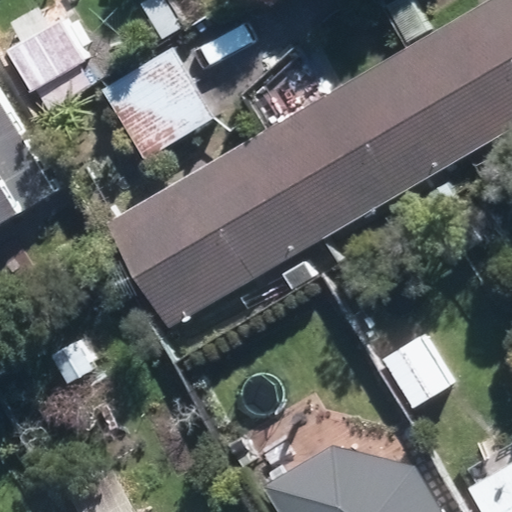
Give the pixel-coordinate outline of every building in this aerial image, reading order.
[(511,0),(461,0),(81,213),(144,325),(511,118),(511,0)] [(63,11),(7,47),(35,89),(91,53),(63,11)] [(144,45),(77,87),(119,155),(187,113),(144,45)] [(0,220),(29,201),(0,156),(0,220)] [(427,395),(389,332),(345,358),(383,421),(427,395)] [(410,511),(380,458),(343,479),(318,435),(232,484),(247,511),(410,511)] [(511,511),(511,479),(455,511),(511,511)] [(131,511),(114,483),(68,511),(131,511)]
